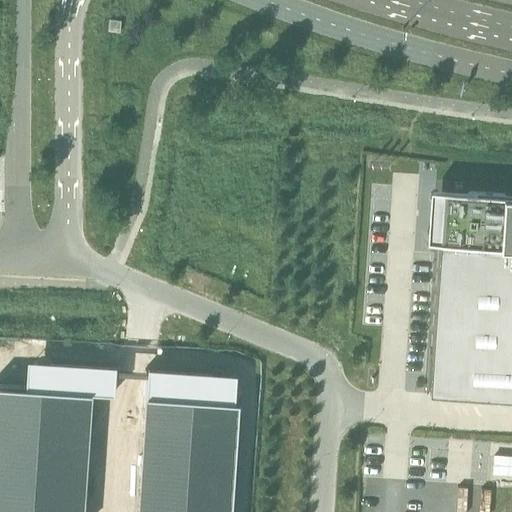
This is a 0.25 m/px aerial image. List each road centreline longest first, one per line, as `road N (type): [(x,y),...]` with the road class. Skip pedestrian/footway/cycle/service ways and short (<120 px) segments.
road 1 (unclassified): [(323,511),(330,383),(310,356),(67,259)]
road 2 (unclassified): [(67,259),(76,0)]
road 3 (unclassified): [(25,0),(14,258)]
road 4 (secondary): [(269,0),(366,35),(511,70)]
road 5 (secondary): [(511,29),(390,0)]
